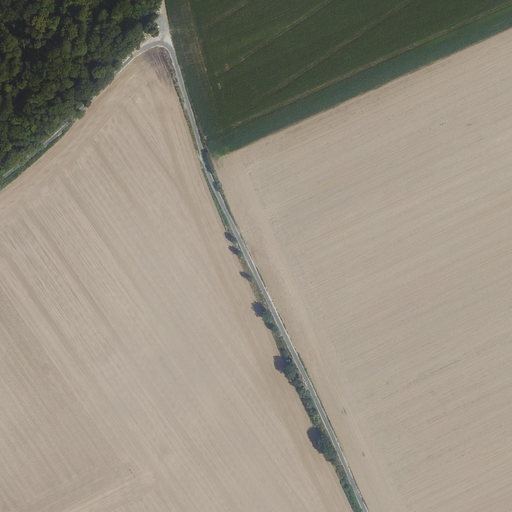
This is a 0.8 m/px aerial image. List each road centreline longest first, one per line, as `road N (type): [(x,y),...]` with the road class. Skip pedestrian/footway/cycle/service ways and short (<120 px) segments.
road 1 (track): [(162,39),(233,229),(367,511)]
road 2 (track): [(162,39),(0,180)]
